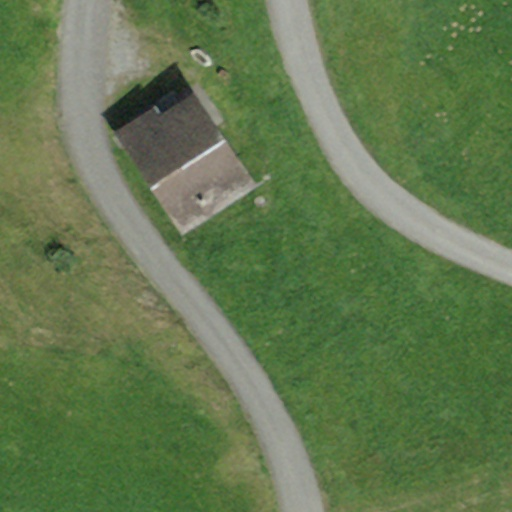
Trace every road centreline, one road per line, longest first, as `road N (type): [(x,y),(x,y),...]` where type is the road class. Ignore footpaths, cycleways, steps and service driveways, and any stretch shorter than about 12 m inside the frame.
road 1 (track): [(308,511),(282,434),(239,363),(139,241),(104,183),(82,115),(85,0)]
road 2 (track): [(286,0),(315,107),(346,158),(393,205),(511,268)]
